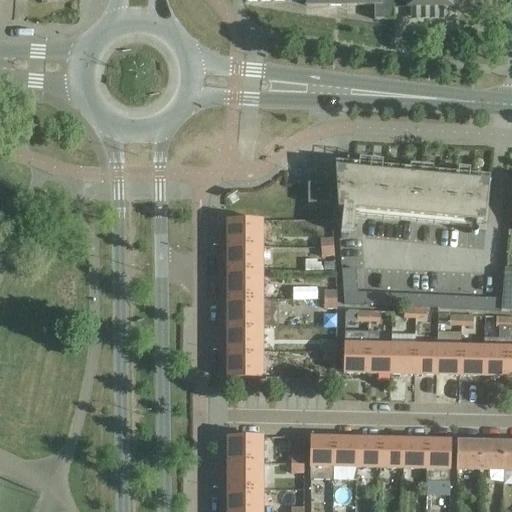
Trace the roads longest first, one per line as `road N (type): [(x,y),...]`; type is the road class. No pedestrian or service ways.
road 1 (tertiary): [(101,124),(116,174),(121,511)]
road 2 (residential): [(511,422),(199,416)]
road 3 (tertiary): [(164,511),(160,260)]
road 4 (residential): [(199,416),(199,272),(160,260)]
road 5 (tertiary): [(511,106),(346,92)]
road 6 (tertiary): [(346,92),(190,57)]
road 7 (tertiary): [(187,105),(346,92)]
road 8 (tertiary): [(160,260),(165,128)]
